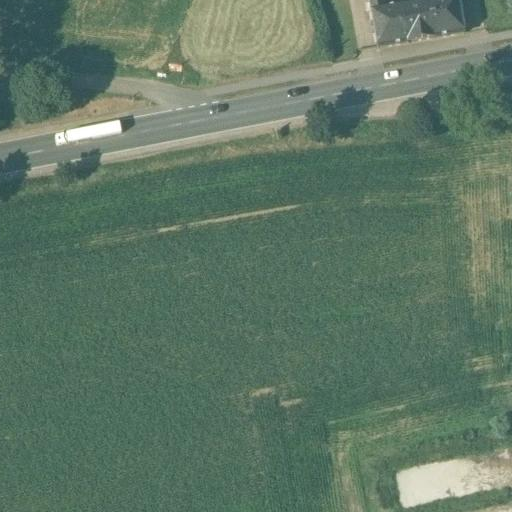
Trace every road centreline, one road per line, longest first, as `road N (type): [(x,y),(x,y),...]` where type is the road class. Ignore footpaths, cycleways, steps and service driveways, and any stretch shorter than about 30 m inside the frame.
road 1 (primary): [(213,119),(511,61)]
road 2 (residential): [(0,69),(176,97),(213,119)]
road 3 (primary): [(0,159),(213,119)]
